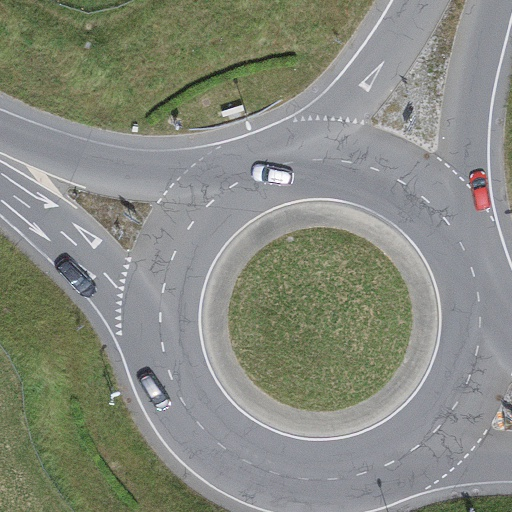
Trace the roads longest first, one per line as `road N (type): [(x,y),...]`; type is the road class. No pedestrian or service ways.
road 1 (trunk): [(161,339),(189,412),(258,466),(344,477),(403,456)]
road 2 (trunk): [(457,236),(472,82),(494,0)]
road 3 (trunk): [(232,185),(118,170),(0,134)]
road 4 (trunk): [(0,183),(76,245),(161,339)]
road 5 (trunk): [(417,0),(300,161)]
road 6 (trunk): [(403,456),(459,397),(472,366),(477,295)]
road 7 (trunk): [(457,236),(393,176),(370,166),(300,161)]
road 8 (trunk): [(232,185),(197,213),(178,242),(162,297),(161,339)]
